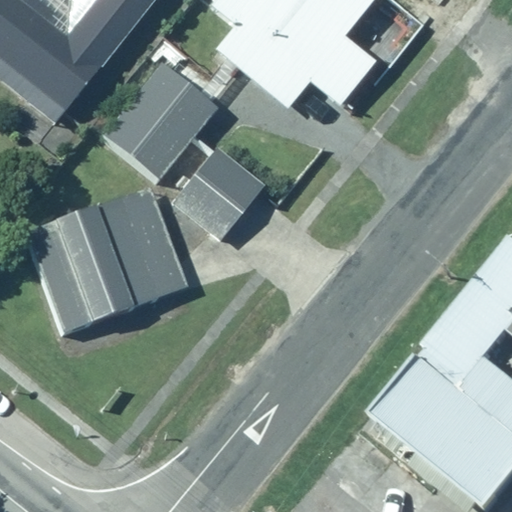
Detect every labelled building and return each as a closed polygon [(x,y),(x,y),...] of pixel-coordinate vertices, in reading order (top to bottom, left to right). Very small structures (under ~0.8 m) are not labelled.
[(63,0),(0,0),(0,83),(57,127),(154,0),(69,0),(67,3),(63,0)] [(221,44),(211,56),(290,117),(310,91),(341,115),(378,67),(345,41),(377,0),(214,0),(195,25),(221,44)] [(156,67),(101,136),(161,183),(216,114),(156,67)] [(207,156),(170,205),(222,243),(259,194),(207,156)] [(511,240),(511,219),(477,191),(333,367),(452,464),(511,390),(511,351),(458,307),(511,240)] [(27,233),(60,333),(185,296),(152,196),(27,233)]
